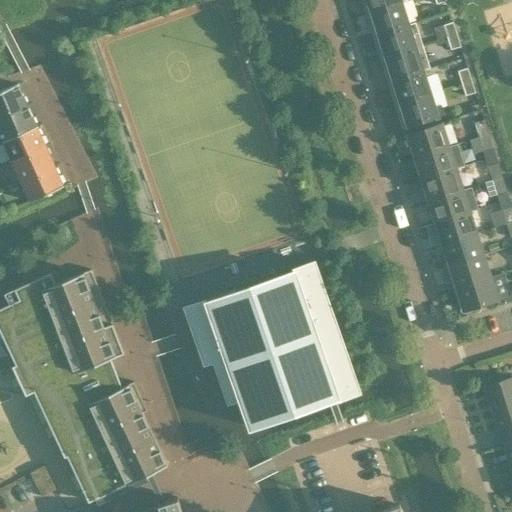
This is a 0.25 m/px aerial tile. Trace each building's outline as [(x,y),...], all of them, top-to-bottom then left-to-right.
[(361,0),(366,14),(401,2),(408,0),(407,0),(361,0)] [(408,25),(401,2),(366,14),(370,28),(375,27),(378,35),(408,25)] [(443,25),(447,38),(457,35),(452,22),(443,25)] [(408,25),(378,35),(380,43),(376,45),(380,59),(422,46),(415,23),(408,25)] [(460,47),(457,35),(447,38),(451,50),(460,47)] [(429,69),(422,46),(380,59),(385,74),(390,73),(392,81),(423,71),(429,69)] [(457,71),(462,84),(471,81),(467,68),(457,71)] [(430,94),(423,71),(392,81),(395,89),(390,90),(395,105),(430,94)] [(471,81),(462,84),(466,96),(475,93),(471,81)] [(18,84),(0,91),(0,117),(27,105),(18,84)] [(437,118),(430,94),(395,105),(399,120),(404,118),(407,126),(402,128),(402,129),(437,118)] [(27,105),(0,117),(0,135),(2,141),(37,126),(27,105)] [(478,138),(488,135),(484,121),(474,124),(478,138)] [(415,158),(448,147),(441,125),(405,136),(409,150),(412,149),(415,158)] [(37,126),(2,141),(11,161),(45,146),(37,126)] [(493,148),(488,135),(478,138),(483,151),(493,148)] [(418,166),(414,167),(419,180),(455,169),(455,168),(464,165),(458,144),(448,147),(415,158),(418,166)] [(45,146),(11,161),(20,181),(54,165),(45,146)] [(492,181),(502,178),(497,164),(488,167),(492,181)] [(54,165),(20,181),(29,201),(63,186),(54,165)] [(429,201),(462,191),(455,169),(419,180),(423,194),(426,193),(429,201)] [(506,192),(502,178),(492,181),(496,195),(506,192)] [(431,209),(428,210),(433,224),(469,213),(468,212),(478,209),(471,188),(462,191),(429,201),(431,209)] [(506,225),(511,222),(511,209),(511,207),(501,211),(506,225)] [(443,245),(475,234),(469,213),(433,224),(437,237),(440,236),(443,245)] [(446,267),(482,256),(475,234),(443,245),(445,253),(442,254),(446,267)] [(456,288),(489,278),(482,256),(446,267),(451,281),(454,280),(456,288)] [(205,362),(214,359),(228,401),(239,397),(250,427),(337,397),(355,390),(312,266),(186,309),(205,362)] [(65,457),(67,456),(89,502),(167,466),(143,413),(147,411),(134,382),(117,390),(106,361),(124,354),(91,270),(48,287),(44,276),(4,293),(9,304),(0,308),(0,330),(16,364),(12,366),(26,395),(34,391),(65,457)] [(473,311),(472,308),(511,296),(504,273),(489,278),(456,288),(459,296),(456,297),(461,315),(473,311)] [(502,441),(511,438),(511,377),(499,382),(498,379),(488,382),(489,385),(484,387),(502,441)] [(43,466),(29,473),(42,496),(56,489),(43,466)] [(182,511),(178,499),(137,511),(182,511)]
